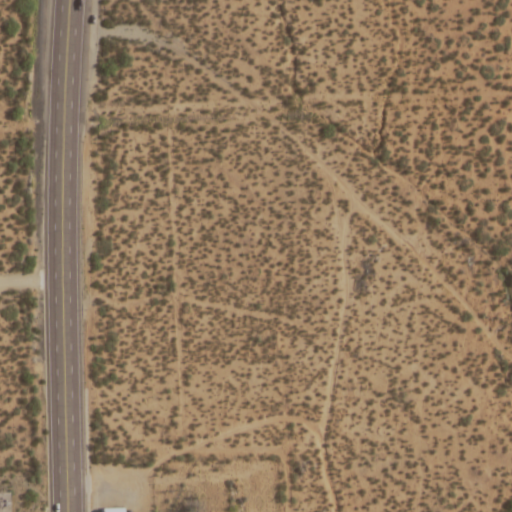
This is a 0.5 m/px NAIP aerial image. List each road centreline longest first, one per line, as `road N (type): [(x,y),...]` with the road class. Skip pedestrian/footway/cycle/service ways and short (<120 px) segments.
road 1 (residential): [(511,355),(408,247),(200,67),(153,35),(65,28)]
road 2 (residential): [(333,511),(321,433),(343,304),(341,234),(355,201)]
road 3 (trunk): [(67,0),(60,279)]
road 4 (trunk): [(66,511),(60,279)]
